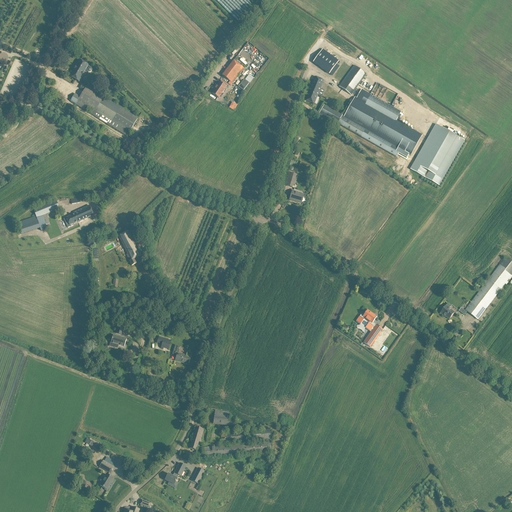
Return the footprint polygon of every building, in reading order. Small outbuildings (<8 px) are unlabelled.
[(316,58),(313,62),(329,74),(339,61),(322,49),(316,58)] [(92,69),(92,68),(91,67),(87,65),(79,60),(76,65),(77,66),(71,77),(78,81),(85,70),(89,72),(90,72),(91,72),(91,71),(92,71),(92,70),(92,69)] [(234,61),(222,76),(230,81),(228,83),(231,85),(244,69),(234,61)] [(340,87),(351,95),(366,75),(355,66),(340,87)] [(324,81),(315,77),(305,100),(314,104),(324,81)] [(212,94),(219,98),(227,85),(222,81),(220,83),(219,82),(212,94)] [(84,91),(80,97),(75,94),(70,101),(127,136),(138,119),(94,92),(95,90),(87,85),(86,86),(82,84),(79,88),(84,91)] [(324,105),(320,113),(397,157),(401,150),(410,155),(422,135),(396,120),(401,112),(361,90),(357,98),(355,97),(344,116),(324,105)] [(236,110),(239,104),(233,102),(230,108),(236,110)] [(410,169),(439,186),(465,141),(454,135),(456,131),(449,127),(447,130),(436,124),(410,169)] [(286,185),(294,188),(297,175),(290,173),(286,185)] [(290,200),(301,203),(304,195),(292,192),(290,200)] [(36,216),(17,223),(21,235),(40,228),(41,231),(47,229),(43,216),(37,218),(59,208),(56,200),(33,209),(36,215),(36,216)] [(89,206),(85,208),(74,213),(74,215),(66,218),(70,226),(78,222),(78,223),(94,216),(89,206)] [(129,231),(119,236),(116,238),(119,243),(121,241),(128,254),(126,255),(132,266),(136,264),(134,259),(141,255),(129,231)] [(478,320),(511,275),(511,262),(506,258),(466,310),(478,320)] [(448,304),(444,309),(441,313),(443,315),(444,315),(450,319),(454,313),(449,309),(450,307),(448,304)] [(361,315),(356,322),(370,332),(363,342),(370,347),(383,330),(376,325),(373,323),(377,317),(374,315),(373,315),(367,311),(363,316),(361,315)] [(142,323),(140,329),(150,332),(152,326),(142,323)] [(127,339),(113,335),(111,343),(124,347),(127,339)] [(168,340),(164,339),(159,337),(157,343),(162,345),(161,348),(163,349),(164,347),(169,348),(170,344),(168,343),(168,340)] [(178,353),(176,361),(188,365),(192,353),(187,352),(186,356),(181,354),(182,349),(173,346),(172,350),(178,353)] [(215,410),(213,424),(218,424),(227,426),(229,412),(220,411),(215,410)] [(204,430),(200,429),(196,427),(189,448),(196,450),(198,446),(201,447),(202,444),(199,443),(199,442),(200,442),(204,430)] [(206,441),(214,443),(216,431),(209,429),(206,441)] [(224,434),(225,443),(271,439),(270,430),(263,430),(224,434)] [(197,458),(271,451),(270,441),(202,448),(203,452),(196,453),(197,458)] [(99,466),(106,471),(110,473),(117,462),(107,456),(104,461),(103,460),(99,466)] [(168,474),(165,480),(169,482),(168,484),(172,487),(175,488),(178,483),(175,481),(178,475),(181,476),(186,467),(184,466),(179,464),(173,476),(168,474)] [(204,471),(198,468),(192,481),(198,484),(204,471)] [(99,485),(103,487),(107,490),(110,485),(109,485),(113,479),(114,479),(106,474),(99,485)]
